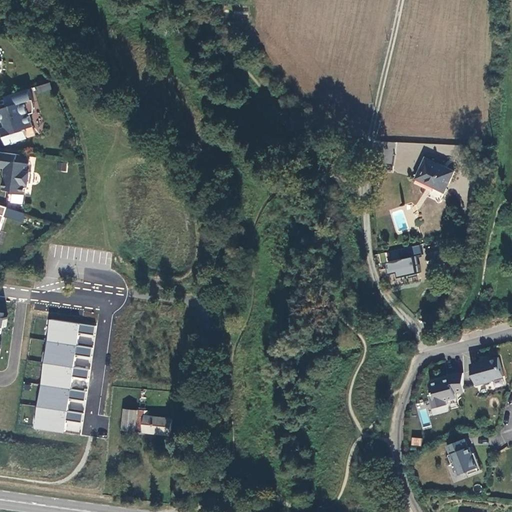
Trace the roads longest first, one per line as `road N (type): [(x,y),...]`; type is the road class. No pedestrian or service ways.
road 1 (track): [(427,361),(367,270),(364,248),(370,129),(401,0)]
road 2 (residential): [(421,511),(399,445),(413,382),(427,361),(511,332)]
road 3 (residential): [(0,289),(109,304),(92,430)]
